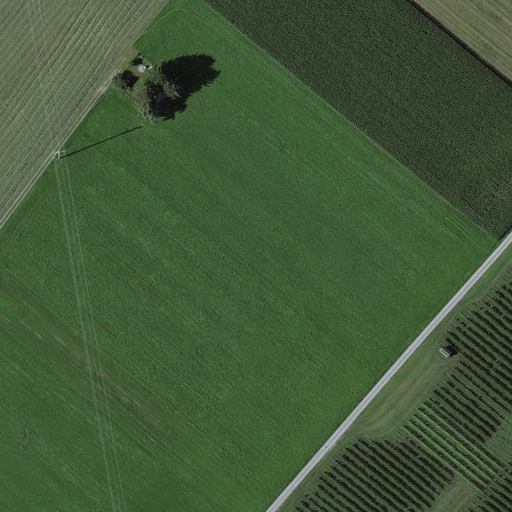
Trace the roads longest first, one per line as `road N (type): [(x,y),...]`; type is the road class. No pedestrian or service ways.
road 1 (track): [(511,247),(276,511)]
road 2 (track): [(0,230),(131,58)]
